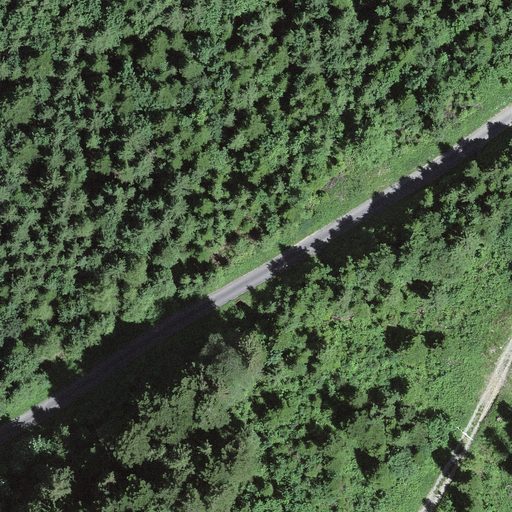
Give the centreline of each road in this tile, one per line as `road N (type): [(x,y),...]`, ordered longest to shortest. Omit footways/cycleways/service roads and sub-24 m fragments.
road 1 (unclassified): [(0,426),(511,114)]
road 2 (track): [(424,511),(511,348)]
